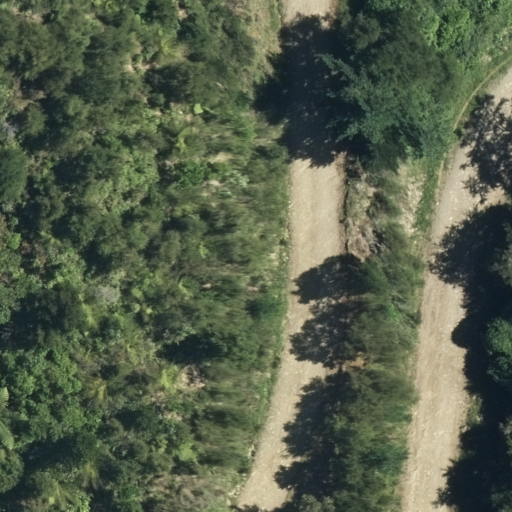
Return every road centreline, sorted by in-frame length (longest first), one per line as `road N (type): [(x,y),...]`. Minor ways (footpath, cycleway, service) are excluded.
road 1 (track): [(240,511),(262,471),(305,223),(315,0)]
road 2 (track): [(511,140),(501,161),(470,346),(429,511)]
